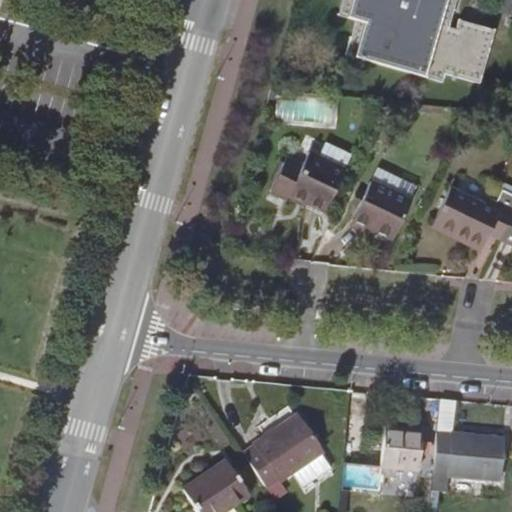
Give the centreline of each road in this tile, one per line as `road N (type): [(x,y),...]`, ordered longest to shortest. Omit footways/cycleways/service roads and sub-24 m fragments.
road 1 (residential): [(511,379),(261,354),(111,329)]
road 2 (tertiary): [(206,0),(111,329)]
road 3 (tertiary): [(111,329),(59,511)]
